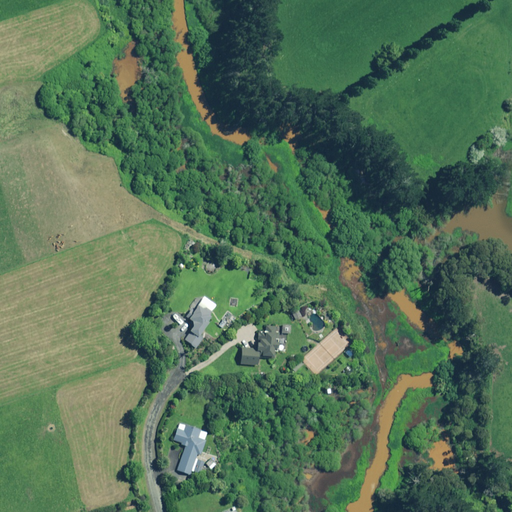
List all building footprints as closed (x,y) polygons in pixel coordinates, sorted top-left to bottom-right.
[(216,306),(203,298),(195,311),(191,309),(185,317),(196,323),(185,341),(197,348),(203,338),(200,336),(211,318),(209,316),(216,306)] [(301,316),(296,309),(291,313),(295,320),(301,316)] [(290,334),(290,325),(281,325),(281,326),(265,326),(265,331),(258,330),(257,349),(242,348),(241,364),(258,365),(259,356),(274,357),(274,351),(285,352),(286,340),(284,340),(285,333),(290,334)] [(353,354),(348,349),(344,353),(349,358),(353,354)] [(177,470),(179,471),(177,476),(186,479),(188,474),(190,474),(197,454),(201,455),(205,441),(198,438),(201,430),(186,425),(184,431),(178,429),(174,440),(186,444),(177,470)] [(204,461),(198,459),(195,466),(194,466),(193,471),(199,473),(201,468),(202,468),(204,461)]
